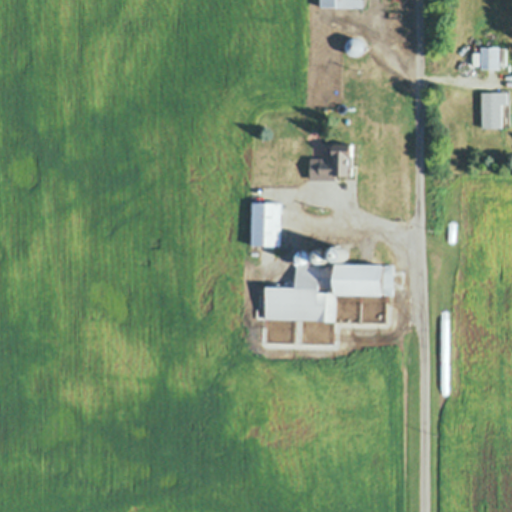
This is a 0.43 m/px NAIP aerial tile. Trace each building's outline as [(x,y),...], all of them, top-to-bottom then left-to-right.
[(322,0),(323,10),(367,10),(367,1),(358,1),(358,0),(322,0)] [(353,53),(352,53),(351,52),(350,52),(350,51),(349,51),(349,50),(348,49),(348,48),(348,47),(348,46),(347,45),(348,45),(348,44),(348,43),(348,42),(348,41),(349,41),(349,40),(350,39),(351,39),(351,38),(352,38),(353,37),(354,37),(355,37),(356,37),(357,37),(358,37),(359,37),(360,38),(361,38),(361,39),(362,39),(363,40),(363,41),(364,41),(364,42),(364,43),(364,44),(365,44),(365,45),(365,46),(364,47),(364,48),(364,49),(363,49),(363,50),(363,51),(362,51),(362,52),(361,52),(360,53),(359,53),(358,53),(358,54),(357,54),(356,54),(355,54),(354,54),(354,53),(353,53)] [(480,67),(480,46),(499,46),(499,67),(480,67)] [(506,104),(503,104),(503,128),(484,128),(483,92),(506,92),(506,104)] [(315,177),(315,158),(334,158),(334,145),(352,145),(352,177),(315,177)] [(284,203),(283,246),(253,245),(254,202),(284,203)] [(337,256),(336,255),(336,254),(335,254),(335,253),(335,252),(335,251),(335,250),(335,249),(335,248),(335,247),(336,247),(336,246),(336,245),(337,245),(338,244),(339,244),(339,243),(340,243),(341,243),(342,243),(343,243),(344,243),(345,243),(346,244),(347,244),(347,245),(348,245),(348,246),(349,246),(349,247),(349,248),(350,248),(350,249),(350,250),(350,251),(350,252),(349,253),(349,254),(349,255),(348,255),(348,256),(347,256),(347,257),(346,257),(345,257),(345,258),(344,258),(343,258),(342,258),(341,258),(340,258),(339,258),(339,257),(338,257),(338,256),(337,256)] [(320,258),(320,257),(319,257),(319,256),(319,255),(318,255),(318,254),(318,253),(318,252),(319,251),(319,250),(319,249),(320,249),(320,248),(321,248),(322,247),(323,247),(324,246),(325,246),(326,246),(327,246),(328,247),(329,247),(329,248),(330,248),(331,249),(331,250),(332,250),(332,251),(332,252),(332,253),(332,254),(332,255),(332,256),(331,257),(331,258),(330,258),(330,259),(329,259),(329,260),(328,260),(327,260),(326,260),(325,260),(324,260),(323,260),(322,260),(322,259),(321,259),(320,258)] [(302,258),(301,257),(301,256),(301,255),(301,254),(301,253),(301,252),(302,252),(302,251),(302,250),(303,250),(303,249),(304,249),(305,248),(306,248),(307,248),(308,248),(309,248),(310,248),(311,248),(311,249),(312,249),(313,249),(313,250),(314,251),(314,252),(315,252),(315,253),(315,254),(315,255),(315,256),(315,257),(314,258),(314,259),(313,259),(313,260),(312,260),(312,261),(311,261),(310,261),(309,262),(308,262),(307,262),(306,262),(306,261),(305,261),(304,261),(304,260),(303,260),(303,259),(302,259),(302,258)] [(268,279),(297,279),(298,263),(395,264),(394,295),(385,295),(337,294),(337,303),(337,321),(318,321),(318,319),(267,318),(268,287),(268,279)]
